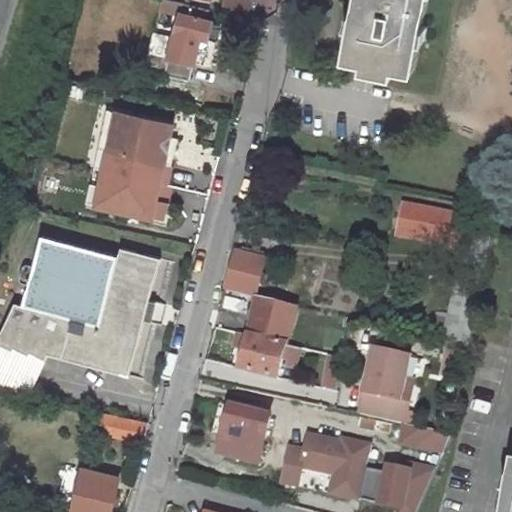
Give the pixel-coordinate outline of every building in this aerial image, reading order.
[(186,75),(195,34),(214,38),(218,35),(220,26),(218,21),(203,18),(206,6),(178,0),(155,0),(155,6),(171,10),(175,12),(170,34),(149,29),(144,49),(140,64),(186,75)] [(217,0),(216,7),(244,13),(246,0),(217,0)] [(422,0),(349,0),(340,51),(409,65),(422,0)] [(178,121),(115,107),(93,206),(156,220),(178,121)] [(392,230),(452,242),(455,223),(457,213),(458,210),(398,199),(398,201),(392,230)] [(452,242),(435,333),(442,335),(466,340),(485,229),(455,223),(452,242)] [(105,250),(39,232),(23,302),(16,301),(0,327),(0,344),(7,348),(9,345),(25,354),(27,350),(39,357),(44,350),(124,373),(158,257),(107,243),(105,250)] [(253,293),(261,257),(257,256),(259,251),(235,243),(234,249),(230,248),(220,286),(253,293)] [(269,280),(265,296),(281,299),(285,283),(269,280)] [(245,332),(284,342),(293,306),(254,297),(245,332)] [(236,365),(275,375),(284,342),(245,332),(236,365)] [(369,345),(353,411),(401,421),(410,379),(402,377),(407,354),(369,345)] [(455,377),(458,358),(447,357),(444,375),(455,377)] [(263,468),(287,473),(289,468),(307,473),(322,404),(227,383),(215,432),(226,434),(223,452),(264,462),(263,468)] [(143,420),(95,410),(91,429),(139,439),(143,420)] [(428,436),(416,462),(431,469),(442,443),(428,436)] [(383,455),(365,498),(397,511),(419,511),(434,477),(383,455)] [(511,511),(511,461),(507,460),(496,511),(511,511)] [(115,511),(123,476),(81,466),(70,511),(115,511)]
